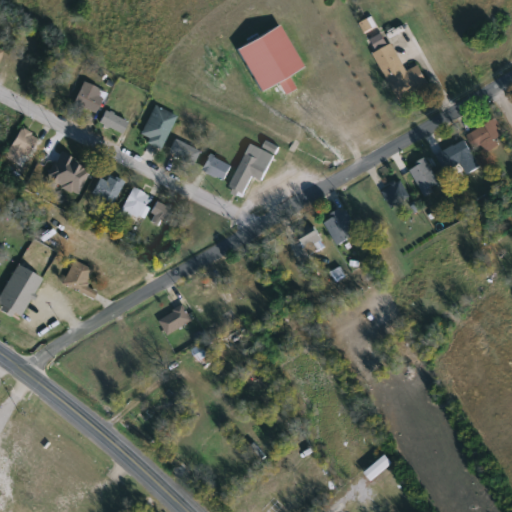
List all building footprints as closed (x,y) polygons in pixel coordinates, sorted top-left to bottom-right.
[(301,66),(285,75),(292,87),(282,93),(275,81),(259,90),(236,49),(277,25),(301,66)] [(429,85),(399,100),(376,54),(378,53),(372,40),(387,32),(406,72),(420,65),(429,85)] [(9,74),(25,79),(31,63),(15,57),(9,74)] [(106,97),(91,115),(72,100),(86,82),(106,97)] [(161,149),(139,139),(153,106),(175,116),(161,149)] [(99,125),(104,112),(127,122),(122,135),(99,125)] [(468,135),(498,119),(507,135),(497,140),(501,146),(480,157),(468,135)] [(38,139),(20,169),(3,159),(20,129),(38,139)] [(199,154),(190,168),(167,152),(177,138),(199,154)] [(444,171),(439,152),(470,143),(478,169),(467,172),(465,165),(444,171)] [(264,182),(253,177),(246,195),(232,189),(250,144),(275,155),(264,182)] [(201,171),(208,154),(234,166),(226,182),(201,171)] [(425,194),(410,168),(426,159),(441,184),(425,194)] [(91,196),(100,176),(121,185),(111,206),(91,196)] [(393,208),(383,191),(401,181),(411,198),(393,208)] [(148,196),(138,217),(133,215),(130,220),(119,215),(132,188),(148,196)] [(154,199),(147,211),(151,213),(148,220),(158,225),(161,218),(166,220),(172,208),(154,199)] [(343,209),(359,235),(340,246),(324,220),(343,209)] [(309,252),(302,241),(317,232),(324,243),(309,252)] [(92,299),(62,286),(72,261),(92,270),(85,287),(95,291),(92,299)] [(0,309),(0,295),(16,266),(41,279),(19,319),(0,309)] [(170,337),(160,321),(184,306),(194,322),(170,337)] [(174,408),(180,413),(166,428),(148,411),(169,389),(181,400),(174,408)]
